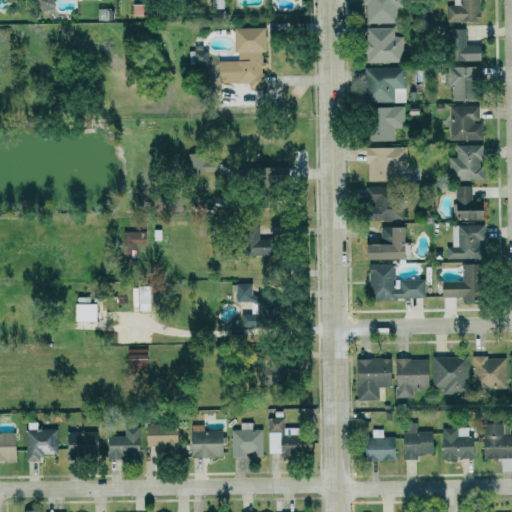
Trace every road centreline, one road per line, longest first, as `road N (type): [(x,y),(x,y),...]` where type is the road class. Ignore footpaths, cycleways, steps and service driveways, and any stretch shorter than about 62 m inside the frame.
road 1 (tertiary): [(336,511),(327,0)]
road 2 (residential): [(0,492),(511,491)]
road 3 (residential): [(333,325),(511,323)]
